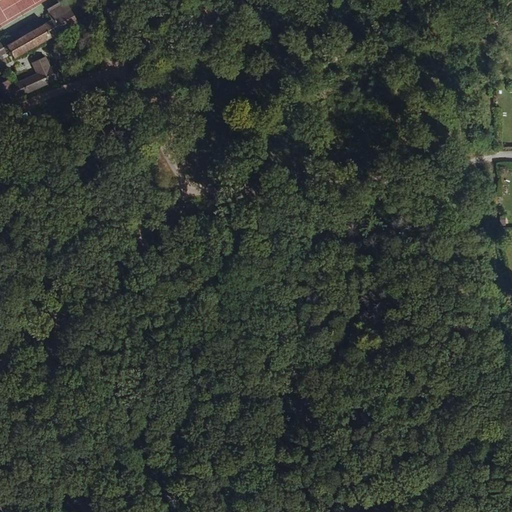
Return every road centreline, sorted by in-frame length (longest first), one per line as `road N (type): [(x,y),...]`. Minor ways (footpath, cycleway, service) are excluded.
road 1 (track): [(406,0),(190,209),(0,376)]
road 2 (unclassified): [(497,155),(341,200),(0,215)]
road 3 (track): [(0,116),(116,64),(141,43),(254,0)]
road 4 (track): [(190,209),(116,64)]
